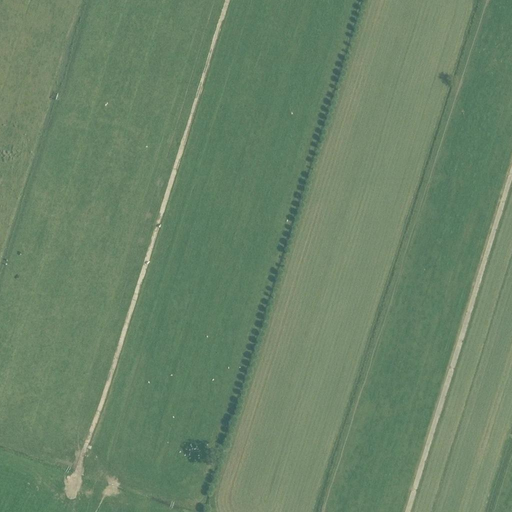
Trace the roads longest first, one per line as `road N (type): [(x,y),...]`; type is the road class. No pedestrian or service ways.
road 1 (track): [(228,0),(71,488)]
road 2 (track): [(511,173),(406,511)]
